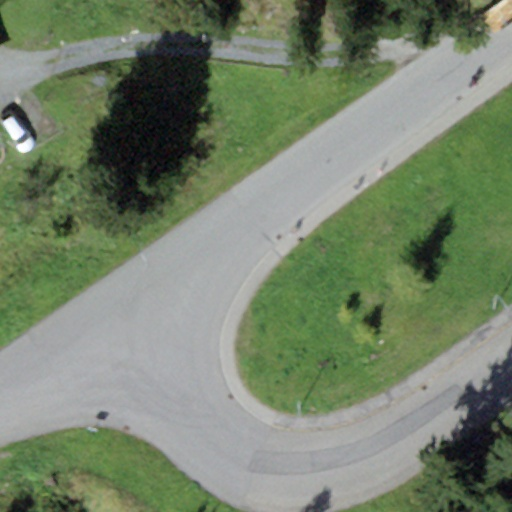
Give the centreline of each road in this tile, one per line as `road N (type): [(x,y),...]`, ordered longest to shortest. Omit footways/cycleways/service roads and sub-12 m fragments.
road 1 (residential): [(151,350),(182,298),(323,170),(511,33)]
road 2 (residential): [(511,371),(451,421),(313,484),(261,480),(188,443),(151,350)]
road 3 (residential): [(151,350),(0,408)]
